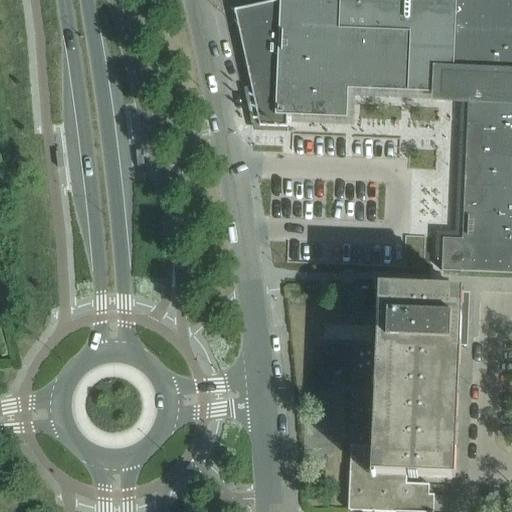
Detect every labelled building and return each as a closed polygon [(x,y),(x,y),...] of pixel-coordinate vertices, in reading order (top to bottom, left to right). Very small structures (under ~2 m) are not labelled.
[(511,0),(281,0),(282,1),(276,115),(288,116),(293,116),(347,118),(348,90),(441,93),(441,98),(470,99),(470,97),(511,99),(511,0)] [(276,115),(282,1),(236,11),(252,88),(260,127),(287,128),(288,116),(276,115)] [(511,122),(511,99),(470,97),(470,99),(469,120),(511,122)] [(511,152),(511,122),(469,120),(467,151),(511,152)] [(511,182),(511,152),(467,151),(466,181),(511,182)] [(511,213),(511,182),(466,181),(465,211),(511,213)] [(511,243),(511,213),(465,211),(463,242),(511,243)] [(511,274),(511,243),(463,242),(444,241),(443,272),(511,274)] [(452,479),(458,345),(461,345),(462,320),(459,320),(460,292),(382,289),(375,447),(351,447),(349,511),(367,511),(434,511),(435,495),(429,495),(430,485),(407,484),(407,477),(452,479)]
